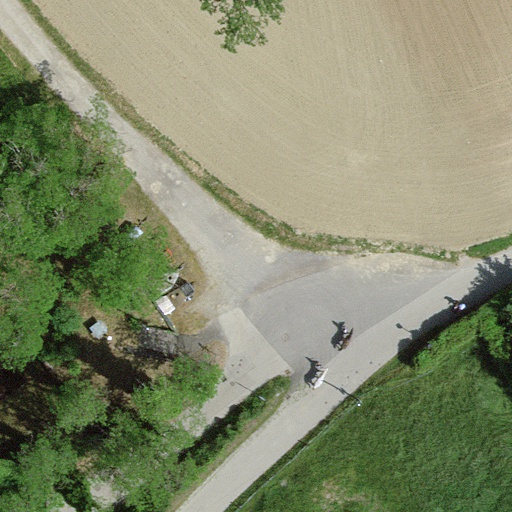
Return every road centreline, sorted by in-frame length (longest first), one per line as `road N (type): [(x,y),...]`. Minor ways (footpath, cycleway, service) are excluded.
road 1 (track): [(292,337),(259,275),(26,39),(2,0)]
road 2 (unclassified): [(384,341),(292,337),(154,456),(63,511)]
road 3 (unclassified): [(203,511),(299,413),(384,341)]
road 4 (unclassified): [(384,341),(511,267)]
